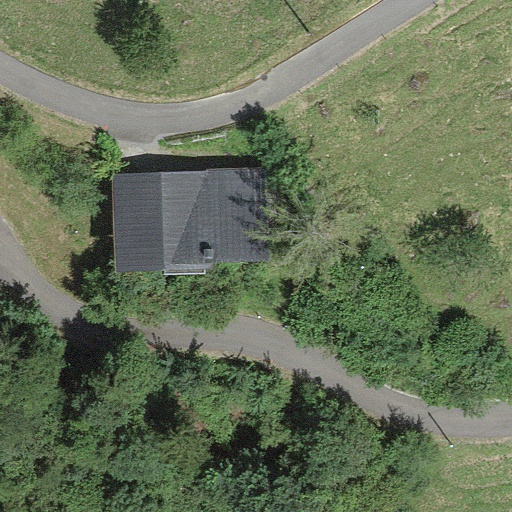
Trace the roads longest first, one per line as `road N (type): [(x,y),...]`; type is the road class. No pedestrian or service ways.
road 1 (residential): [(511,426),(417,421),(282,365),(45,328),(0,287)]
road 2 (residential): [(0,81),(113,140),(202,132),(424,0)]
